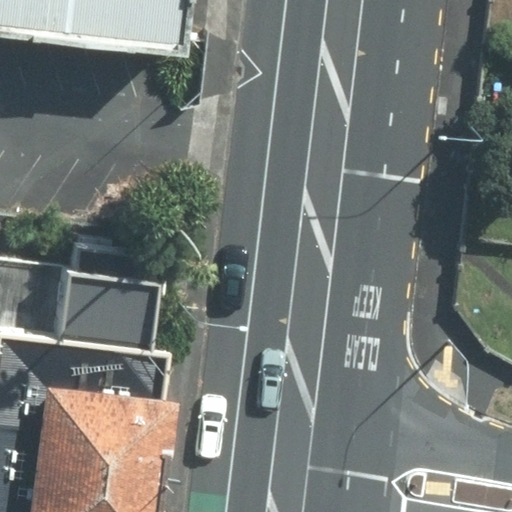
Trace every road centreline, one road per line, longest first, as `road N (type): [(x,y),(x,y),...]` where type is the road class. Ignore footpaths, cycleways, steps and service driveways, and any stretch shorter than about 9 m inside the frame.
road 1 (primary): [(347,0),(295,461)]
road 2 (secondary): [(511,499),(295,461)]
